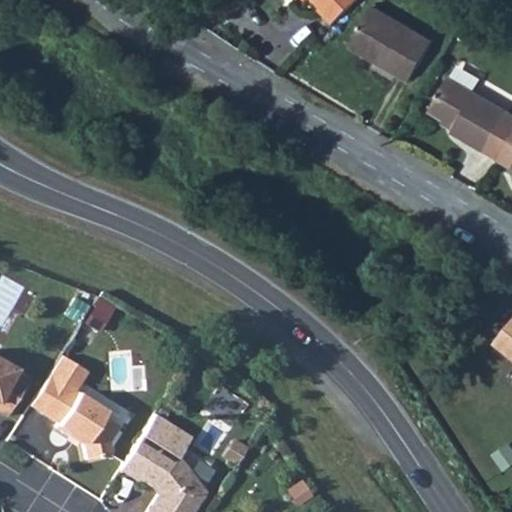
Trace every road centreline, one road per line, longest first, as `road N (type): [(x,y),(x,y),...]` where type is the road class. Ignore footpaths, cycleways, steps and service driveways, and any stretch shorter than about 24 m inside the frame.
road 1 (residential): [(108,0),(511,241)]
road 2 (secondary): [(161,238),(237,277),(311,338),(369,397),(449,511)]
road 3 (secondary): [(161,238),(0,146)]
road 4 (secondary): [(0,167),(74,208),(161,238)]
